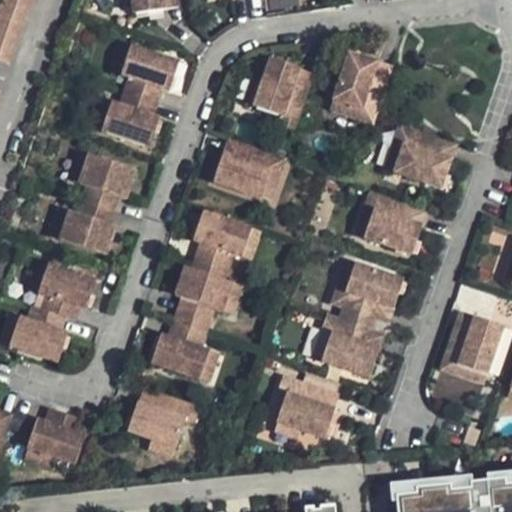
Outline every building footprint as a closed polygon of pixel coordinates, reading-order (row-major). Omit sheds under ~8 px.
[(0,36),(18,42),(32,0),(0,0),(0,1),(0,36)] [(133,0),(135,15),(150,14),(149,9),(162,7),(162,12),(179,10),(177,0),(133,0)] [(122,78),(132,50),(123,47),(121,53),(113,75),(122,78)] [(132,50),(122,78),(130,81),(125,96),(158,107),(162,93),(169,95),(176,75),(169,73),(172,63),(132,50)] [(377,122),(394,71),(380,66),(378,72),(365,67),(367,62),(351,56),(336,103),(364,114),(361,123),(375,127),(377,122)] [(367,62),(365,67),(378,72),(380,66),(367,62)] [(169,73),(176,75),(179,66),(172,63),(169,73)] [(297,133),(315,78),(300,73),(298,78),(285,73),(287,68),(274,64),(266,86),(258,110),(285,121),(282,128),(297,133)] [(0,93),(9,68),(0,65),(0,93)] [(298,78),(300,73),(287,68),(285,73),(298,78)] [(258,110),(266,86),(256,83),(254,90),(248,107),(258,110)] [(112,106),(103,135),(144,149),(147,141),(153,143),(160,122),(153,120),(158,107),(125,96),(120,109),(112,106)] [(103,135),(112,106),(103,103),(101,109),(94,131),(103,135)] [(364,114),(336,103),(333,112),(340,115),(361,123),(364,114)] [(399,177),(444,192),(449,178),(443,176),(448,162),(453,164),(458,150),(403,131),(398,145),(408,149),(399,177)] [(147,141),(144,149),(151,151),(153,143),(147,141)] [(287,163),(231,145),(226,159),(232,160),(227,174),(222,172),(217,186),(263,202),(273,175),(281,178),(287,163)] [(399,177),(408,149),(398,145),(396,150),(388,173),(399,177)] [(81,188),(91,158),(82,155),(79,162),(71,184),(81,188)] [(91,158),(81,188),(89,190),(84,205),(116,215),(121,201),(128,204),(135,184),(129,182),(131,173),(91,158)] [(226,159),(222,172),(227,174),(232,160),(226,159)] [(443,176),(449,178),(453,164),(448,162),(443,176)] [(129,182),(135,184),(138,175),(131,173),(129,182)] [(281,178),(273,175),(263,202),(272,205),(281,178)] [(368,242),(415,259),(419,245),(414,243),(419,230),(424,231),(429,216),(374,197),(369,212),(378,215),(368,242)] [(71,215),(62,244),(103,257),(105,249),(112,251),(119,230),(112,228),(116,215),(84,205),(79,218),(71,215)] [(62,244),(71,215),(62,212),(60,219),(52,241),(62,244)] [(368,242),(378,215),(369,212),(367,217),(359,239),(368,242)] [(213,219),(207,216),(203,226),(210,229),(213,219)] [(254,232),(213,219),(210,229),(203,226),(197,245),(204,247),(199,262),(231,272),(237,258),(244,260),(254,232)] [(414,243),(419,245),(424,231),(419,230),(414,243)] [(263,235),(254,232),(244,260),(253,264),(263,235)] [(105,249),(103,257),(109,259),(112,251),(105,249)] [(195,275),(227,285),(231,272),(199,262),(195,275)] [(41,298),(51,269),(42,266),(40,273),(32,294),(41,298)] [(345,311),(392,327),(396,313),(391,311),(396,298),(401,300),(406,285),(350,266),(345,280),(354,283),(345,311)] [(67,322),(77,325),(82,311),(89,313),(94,298),(88,296),(92,283),(51,269),(41,298),(48,300),(44,314),(67,322)] [(195,275),(188,273),(184,282),(191,285),(195,275)] [(227,285),(195,275),(191,285),(184,282),(178,300),(185,303),(180,317),(213,328),(218,314),(225,316),(234,288),(227,285)] [(345,311),(354,283),(345,280),(343,285),(336,308),(345,311)] [(88,296),(94,298),(98,284),(92,283),(88,296)] [(244,291),(234,288),(225,316),(235,319),(244,291)] [(391,311),(396,313),(401,300),(396,298),(391,311)] [(23,322),(13,350),(54,364),(57,355),(63,357),(70,337),(63,334),(67,322),(44,314),(36,311),(31,325),(23,322)] [(463,367),(490,377),(507,331),(492,326),(491,332),(477,326),(479,321),(464,315),(445,371),(460,376),(463,367)] [(176,329),(209,340),(213,328),(180,317),(176,329)] [(13,350),(23,322),(14,319),(12,325),(4,347),(13,350)] [(327,366),(374,382),(379,368),(373,366),(378,353),(383,355),(388,339),(332,320),(327,335),(336,338),(327,366)] [(492,326),(479,321),(477,326),(491,332),(492,326)] [(209,340),(176,329),(171,342),(165,340),(158,360),(164,363),(162,370),(201,384),(211,356),(204,354),(209,340)] [(327,366),(336,338),(327,335),(326,340),(318,363),(327,366)] [(373,366),(379,368),(383,355),(378,353),(373,366)] [(57,355),(54,364),(60,366),(63,357),(57,355)] [(221,359),(211,356),(201,384),(211,388),(221,359)] [(164,363),(158,360),(155,368),(162,370),(164,363)] [(490,377),(463,367),(460,376),(467,379),(487,387),(490,377)] [(341,401),(286,382),(281,397),(290,400),(281,426),(308,436),(327,442),(332,428),(327,426),(331,414),(336,415),(341,401)] [(203,413),(146,395),(141,409),(148,412),(143,425),(136,422),(132,435),(155,444),(178,451),(188,424),(198,427),(203,413)] [(141,409),(136,422),(143,425),(148,412),(141,409)] [(40,424),(30,453),(54,461),(71,467),(74,458),(80,460),(87,440),(80,438),(85,425),(53,414),(49,427),(40,424)] [(327,426),(332,428),(336,415),(331,414),(327,426)] [(0,466),(16,421),(0,415),(0,466)] [(308,436),(281,426),(278,435),(285,438),(305,444),(308,436)] [(178,451),(155,444),(152,454),(158,456),(175,461),(178,451)] [(54,461),(30,453),(27,462),(32,464),(51,471),(54,461)] [(74,458),(71,467),(77,469),(80,460),(74,458)] [(504,477),(473,480),(473,485),(504,482),(504,477)] [(473,480),(417,486),(417,490),(448,487),(449,494),(474,491),(473,485),(473,480)] [(511,511),(511,487),(505,488),(504,482),(473,485),(474,491),(449,494),(448,487),(417,490),(418,497),(397,499),(398,511),(511,511)] [(393,511),(398,511),(397,499),(418,497),(417,490),(417,486),(391,488),(393,511)]
